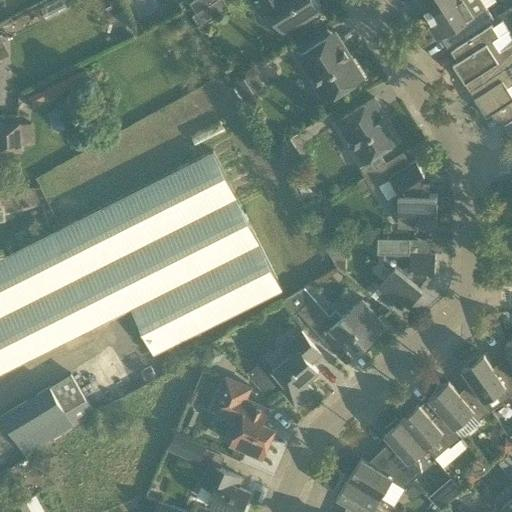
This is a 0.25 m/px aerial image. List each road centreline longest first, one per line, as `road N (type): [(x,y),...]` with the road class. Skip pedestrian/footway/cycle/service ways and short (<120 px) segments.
road 1 (residential): [(279,511),(314,436),(467,297)]
road 2 (residential): [(463,163),(359,0)]
road 3 (residential): [(467,297),(473,197),(463,163)]
